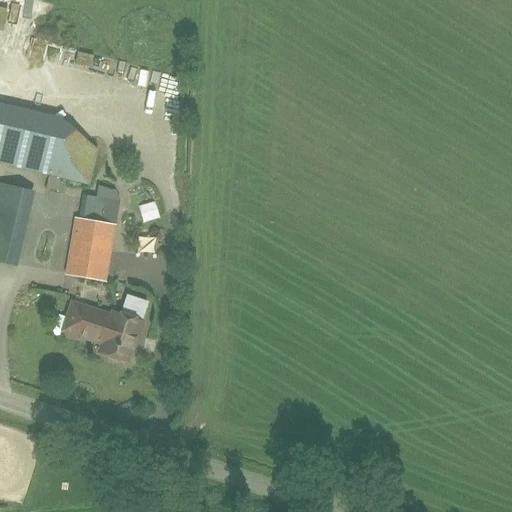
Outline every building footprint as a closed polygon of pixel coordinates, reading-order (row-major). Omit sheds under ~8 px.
[(0,37),(0,46),(14,50),(20,26),(3,23),(0,37)] [(143,79),(166,69),(159,53),(136,63),(143,79)] [(0,163),(88,184),(96,149),(76,144),(0,125),(0,163)] [(0,263),(3,264),(21,189),(0,184),(0,263)] [(78,216),(92,217),(94,195),(81,193),(78,216)] [(113,226),(112,226),(79,221),(75,220),(66,275),(82,277),(103,281),(104,280),(106,268),(106,267),(108,255),(113,226)] [(109,317),(70,304),(61,332),(72,335),(75,338),(82,340),(87,340),(101,345),(98,354),(105,356),(107,360),(118,363),(122,361),(125,363),(133,338),(136,339),(141,323),(140,323),(146,304),(126,297),(119,316),(112,314),(110,313),(110,314),(109,317)] [(97,480),(109,478),(107,468),(95,470),(97,480)]
